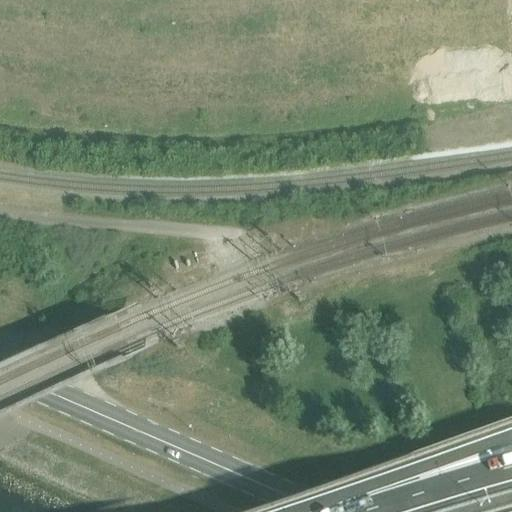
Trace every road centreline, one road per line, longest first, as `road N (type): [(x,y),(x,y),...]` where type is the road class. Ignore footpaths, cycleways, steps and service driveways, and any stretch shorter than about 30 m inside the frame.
road 1 (unclassified): [(323,511),(0,373)]
road 2 (motorway): [(511,438),(356,511)]
road 3 (motorway): [(511,471),(377,511)]
